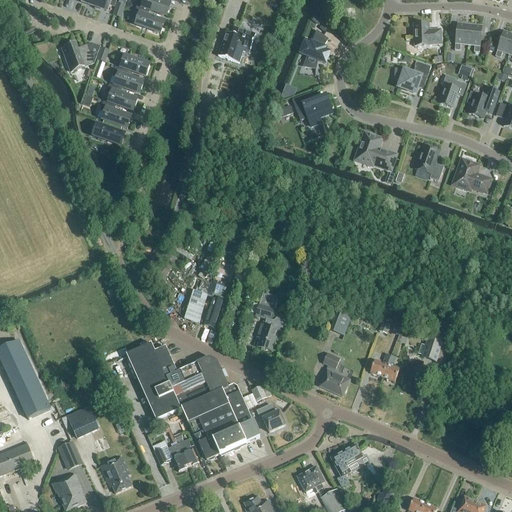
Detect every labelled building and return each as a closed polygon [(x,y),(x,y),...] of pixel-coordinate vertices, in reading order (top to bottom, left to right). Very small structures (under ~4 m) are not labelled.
[(97,0),(95,8),(107,12),(109,6),(114,8),(117,0),(97,0)] [(167,5),(154,1),(152,0),(145,0),(143,5),(138,3),(135,13),(148,18),(150,12),(163,17),(167,5)] [(120,19),(123,9),(124,8),(118,5),(114,17),(120,19)] [(157,34),(161,23),(148,18),(135,13),(135,14),(140,15),(136,27),(157,34)] [(468,47),(470,27),(457,25),(455,46),(455,52),(460,52),(461,46),(468,47)] [(441,46),(441,32),(429,32),(429,26),(414,26),(415,48),(429,48),(429,47),(441,46)] [(480,48),(482,28),(470,27),(468,47),(475,48),(474,54),(479,54),(480,48)] [(241,31),(233,29),(231,36),(226,34),(218,58),(239,65),(243,53),(249,55),(256,36),(255,36),(247,33),(241,31)] [(326,65),(330,55),(322,52),(322,51),(323,49),(325,46),(326,44),(329,41),(328,40),(328,41),(317,32),(311,47),(305,45),(301,56),(308,58),(305,68),(316,68),(316,70),(316,72),(315,74),(315,76),(315,78),(316,78),(316,74),(316,72),(316,70),(317,68),(317,66),(318,64),(318,62),(326,65)] [(509,56),(511,47),(511,35),(504,33),(497,52),(495,58),(500,60),(502,54),(509,56)] [(76,46),(63,50),(66,59),(65,59),(67,66),(68,66),(71,74),(85,69),(84,68),(94,64),(99,49),(91,46),(88,48),(78,51),(76,46)] [(104,63),(108,52),(102,50),(98,61),(104,63)] [(142,77),(146,65),(125,58),(121,69),(116,67),(116,68),(129,72),(142,77)] [(99,63),(97,71),(103,73),(106,65),(99,63)] [(399,89),(415,95),(419,85),(425,87),(429,75),(431,68),(416,63),(415,64),(416,64),(415,67),(414,75),(414,76),(410,75),(410,74),(410,71),(395,70),(395,82),(400,82),(400,83),(401,83),(399,89)] [(471,80),(474,70),(466,67),(465,68),(462,67),(458,76),(462,77),(461,80),(468,83),(469,79),(471,80)] [(140,83),(127,78),(129,72),(116,68),(112,78),(117,79),(115,87),(110,85),(123,89),(136,94),(140,83)] [(505,84),(508,77),(500,75),(497,82),(505,84)] [(446,87),(439,106),(452,110),(457,96),(463,98),(467,87),(455,83),(456,81),(446,77),(443,86),(446,87)] [(134,100),(120,95),(123,89),(110,85),(106,95),(111,97),(109,104),(116,107),(130,112),(134,100)] [(239,114),(244,98),(228,92),(223,108),(239,114)] [(471,94),(467,105),(468,105),(468,104),(472,106),(469,116),(483,121),(486,113),(492,115),(494,109),(499,94),(492,92),(491,93),(487,92),(484,99),(471,94)] [(333,115),(326,98),(312,103),(309,95),(292,101),(301,124),(301,122),(308,120),(311,128),(321,125),(319,120),(333,115)] [(86,97),(83,106),(90,108),(93,100),(86,97)] [(128,118),(114,113),(116,107),(109,104),(104,102),(100,112),(105,114),(103,121),(104,122),(122,128),(124,129),(128,118)] [(510,109),(500,105),(496,118),(506,121),(503,128),(511,131),(511,108),(510,108),(510,109)] [(291,106),(278,112),(281,119),(294,113),(291,106)] [(120,134),(122,128),(104,122),(102,128),(99,127),(95,138),(118,146),(122,135),(120,134)] [(381,141),(365,136),(359,153),(358,152),(355,160),(357,160),(356,162),(372,167),(373,166),(391,172),(396,157),(378,151),(381,141)] [(435,166),(439,154),(423,148),(415,171),(431,177),(430,181),(438,184),(444,169),(435,166)] [(478,177),(477,177),(475,174),(476,174),(478,168),(462,163),(454,186),(470,192),(471,190),(486,195),(491,182),(478,177)] [(401,185),(405,176),(399,174),(396,183),(401,185)] [(216,256),(221,245),(213,241),(207,252),(216,256)] [(164,283),(177,260),(169,256),(155,283),(164,288),(167,284),(164,283)] [(204,282),(219,261),(212,256),(208,261),(207,260),(202,267),(204,269),(199,278),(204,282)] [(208,297),(208,298),(212,285),(202,282),(198,294),(193,292),(184,320),(198,325),(208,297)] [(220,306),(225,290),(212,285),(208,298),(217,301),(216,305),(212,304),(204,327),(215,330),(222,307),(220,306)] [(285,322),(272,318),(275,311),(278,299),(263,294),(262,297),(256,318),(267,321),(265,327),(262,326),(258,336),(261,337),(257,349),(272,353),(279,332),(282,333),(285,322)] [(344,338),(353,314),(336,308),(328,332),(344,338)] [(387,335),(391,323),(383,320),(378,332),(387,335)] [(406,339),(410,328),(403,325),(402,329),(401,329),(398,337),(406,339)] [(398,337),(401,329),(396,327),(393,335),(398,337)] [(437,363),(444,340),(429,335),(422,358),(437,363)] [(292,358),(297,348),(288,344),(283,354),(292,358)] [(260,439),(243,401),(238,389),(234,387),(228,390),(213,397),(207,385),(175,399),(155,354),(151,345),(127,356),(156,422),(182,411),(198,447),(200,446),(207,462),(219,456),(220,457),(247,445),(260,439)] [(207,385),(198,365),(177,374),(166,349),(155,354),(175,399),(207,385)] [(31,368),(23,350),(8,357),(16,375),(31,368)] [(343,399),(350,382),(334,374),(335,370),(336,371),(340,361),(328,355),(323,365),(330,368),(329,372),(327,371),(320,388),(343,399)] [(383,379),(391,358),(386,356),(384,362),(386,363),(385,366),(375,362),(370,375),(383,379)] [(396,359),(391,358),(383,379),(395,384),(400,372),(390,368),(391,365),(393,366),(396,359)] [(228,390),(217,365),(216,364),(209,360),(198,365),(207,385),(213,397),(228,390)] [(283,399),(266,390),(263,392),(261,388),(251,392),(257,404),(272,398),(276,404),(283,399)] [(50,408),(45,397),(42,399),(41,396),(31,401),(32,403),(28,404),(33,416),(38,414),(39,418),(45,416),(43,412),(50,408)] [(271,407),(264,410),(260,412),(258,415),(260,421),(263,420),(269,434),(286,427),(280,413),(275,415),(271,407)] [(77,441),(99,431),(89,411),(68,421),(77,441)] [(171,433),(171,435),(177,432),(173,425),(168,428),(171,433)] [(162,431),(164,436),(171,433),(168,428),(162,431)] [(82,441),(76,443),(82,461),(88,459),(82,441)] [(189,441),(179,446),(189,469),(192,467),(192,468),(199,465),(189,441)] [(73,444),(57,451),(68,471),(83,466),(73,444)] [(0,478),(34,465),(27,446),(0,457),(0,478)] [(189,469),(179,446),(168,451),(179,474),(187,470),(186,470),(189,469)] [(345,477),(365,466),(368,471),(371,473),(373,477),(376,475),(370,464),(366,457),(363,459),(356,446),(331,460),(341,479),(337,482),(342,490),(350,485),(345,477)] [(161,468),(168,464),(162,450),(154,453),(161,468)] [(130,476),(128,471),(122,459),(101,469),(110,488),(112,487),(116,496),(133,488),(128,478),(130,476)] [(327,496),(321,485),(324,483),(316,468),(297,479),(309,500),(318,495),(327,511),(348,511),(337,491),(327,496)] [(242,482),(253,477),(251,472),(240,477),(242,482)] [(68,479),(52,486),(57,496),(58,495),(65,511),(69,511),(87,504),(82,493),(83,493),(76,476),(68,479)] [(391,500),(390,499),(392,494),(384,490),(382,496),(380,495),(377,502),(379,503),(377,507),(385,510),(387,507),(388,507),(391,500)] [(274,511),(269,502),(262,505),(258,498),(244,505),(247,510),(245,511),(274,511)] [(471,511),(475,504),(465,499),(461,507),(460,507),(458,511),(452,509),(451,511),(471,511)] [(422,511),(426,506),(414,501),(408,511),(422,511)]
